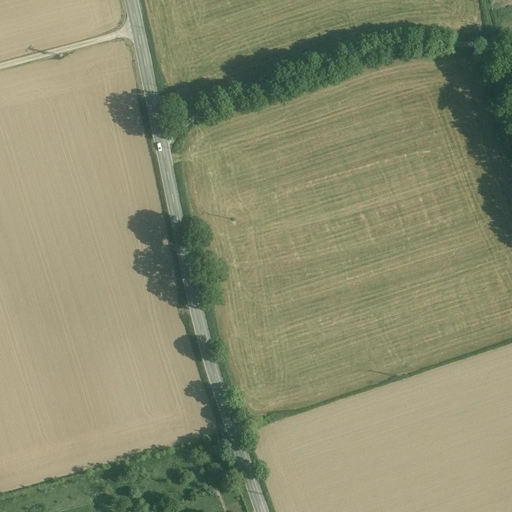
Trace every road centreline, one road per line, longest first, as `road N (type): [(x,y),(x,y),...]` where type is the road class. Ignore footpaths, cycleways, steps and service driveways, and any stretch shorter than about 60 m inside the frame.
road 1 (secondary): [(260,511),(213,361),(138,28)]
road 2 (residential): [(0,65),(138,28)]
